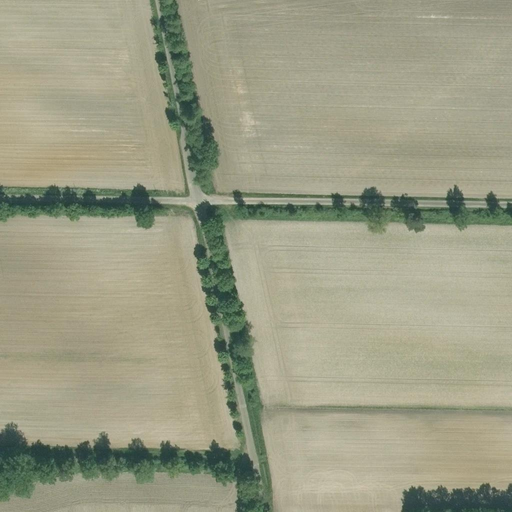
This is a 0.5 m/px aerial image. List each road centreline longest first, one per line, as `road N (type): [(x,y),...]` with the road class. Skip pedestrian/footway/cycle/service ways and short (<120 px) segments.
road 1 (residential): [(264,511),(198,199)]
road 2 (unclassified): [(198,199),(511,206)]
road 3 (residential): [(0,196),(198,199)]
